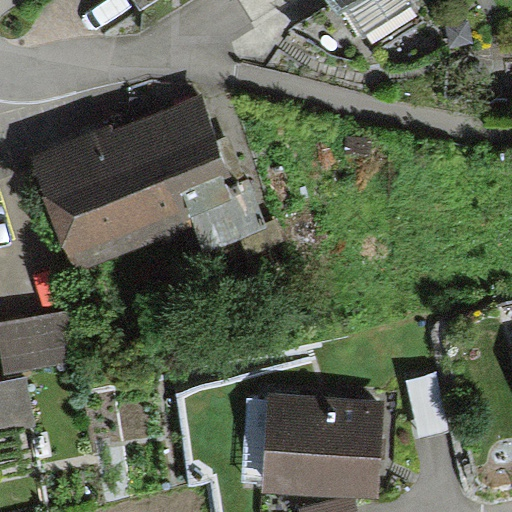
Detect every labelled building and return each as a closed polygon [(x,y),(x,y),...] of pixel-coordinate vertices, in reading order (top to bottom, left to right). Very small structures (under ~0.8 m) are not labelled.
[(134,0),(140,10),(156,0),(134,0)] [(331,0),(338,11),(356,0),(331,0)] [(110,124),(31,156),(77,267),(191,221),(205,255),(265,230),(228,139),(217,144),(199,99),(114,134),(110,124)] [(62,311),(0,323),(0,349),(5,375),(72,361),(62,311)] [(25,379),(0,383),(0,434),(35,427),(25,379)] [(384,399),(269,395),(265,494),(380,497),(384,399)] [(357,511),(354,497),(300,510),(300,511),(357,511)]
